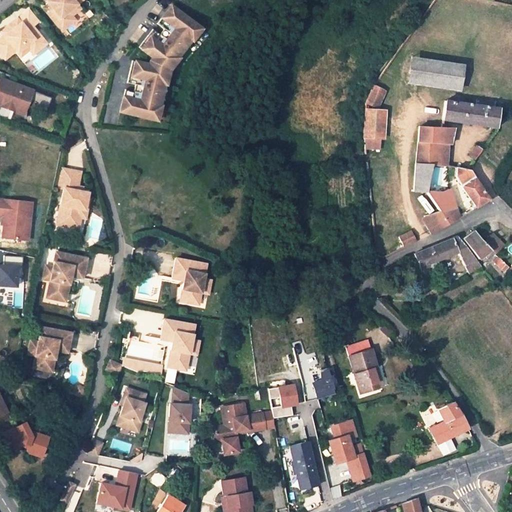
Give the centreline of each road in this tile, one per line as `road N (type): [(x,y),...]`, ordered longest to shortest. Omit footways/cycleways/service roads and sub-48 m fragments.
road 1 (residential): [(46,511),(91,404),(120,247),(85,118),(87,82),(150,0)]
road 2 (residential): [(493,458),(422,354),(371,302),(367,286),(373,268),(424,241),(499,209),(511,222)]
road 3 (unclassified): [(330,511),(462,468)]
